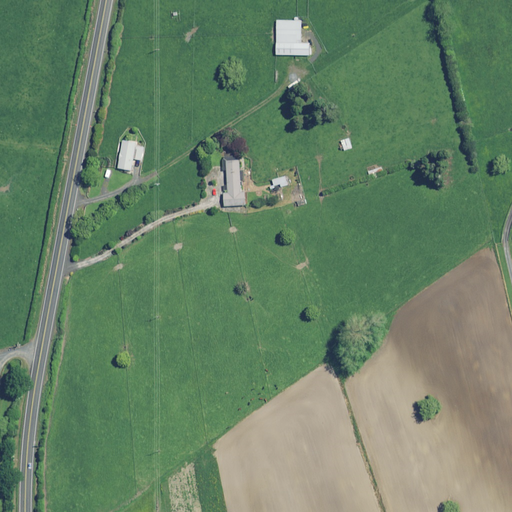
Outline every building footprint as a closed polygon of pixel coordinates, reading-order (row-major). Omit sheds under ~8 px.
[(301,43),(301,21),(277,20),(276,55),(309,55),(310,43),(301,43)] [(300,84),(298,80),(288,87),(291,91),(300,84)] [(349,138),(341,141),(344,151),(352,148),(349,138)] [(122,140),(118,168),(131,170),(133,159),(142,160),(144,149),(135,147),(136,142),(122,140)] [(240,171),(239,160),(226,161),(228,193),(223,193),(224,207),(245,205),(244,192),(241,192),(240,180),(244,180),(244,171),(240,171)] [(288,185),(285,176),(273,180),(274,184),(269,186),(270,189),(275,188),(274,186),(280,184),(281,187),(288,185)]
